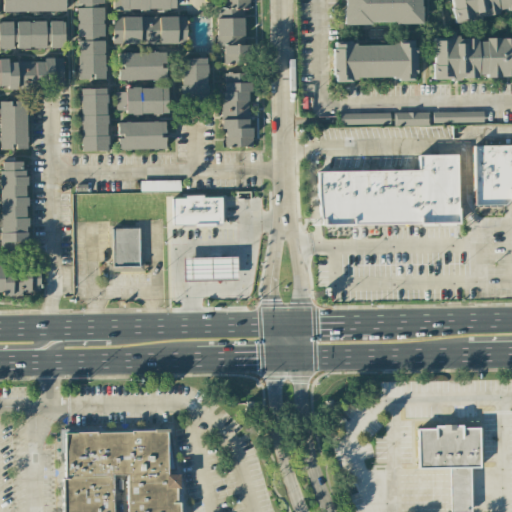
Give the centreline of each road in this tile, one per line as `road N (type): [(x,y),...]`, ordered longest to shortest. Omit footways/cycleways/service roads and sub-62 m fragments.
road 1 (primary): [(270,324),(0,327)]
road 2 (primary): [(272,358),(511,354)]
road 3 (tertiary): [(284,233),(281,0)]
road 4 (primary): [(0,363),(196,360)]
road 5 (residential): [(240,171),(56,172)]
road 6 (tertiary): [(272,358),(279,454),(298,511)]
road 7 (tertiary): [(327,511),(308,445),(299,358)]
road 8 (residential): [(52,264),(54,113)]
road 9 (primary): [(511,320),(378,322)]
road 10 (tertiary): [(299,358),(297,251),(284,233)]
